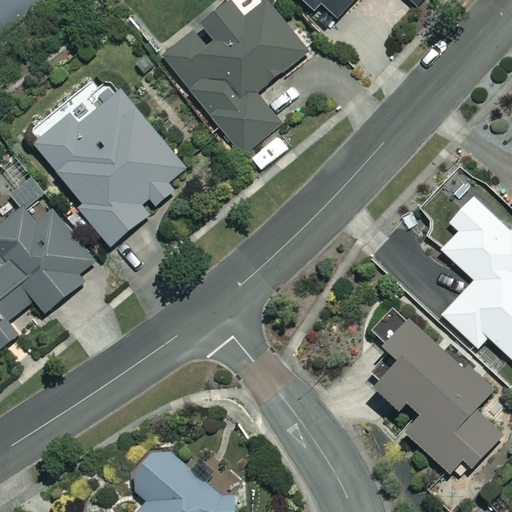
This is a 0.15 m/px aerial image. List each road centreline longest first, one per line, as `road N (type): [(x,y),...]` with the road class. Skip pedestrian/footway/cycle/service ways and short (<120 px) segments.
road 1 (residential): [(511,5),(315,216),(210,310)]
road 2 (residential): [(210,310),(0,452)]
road 3 (residential): [(352,511),(317,444),(210,310)]
